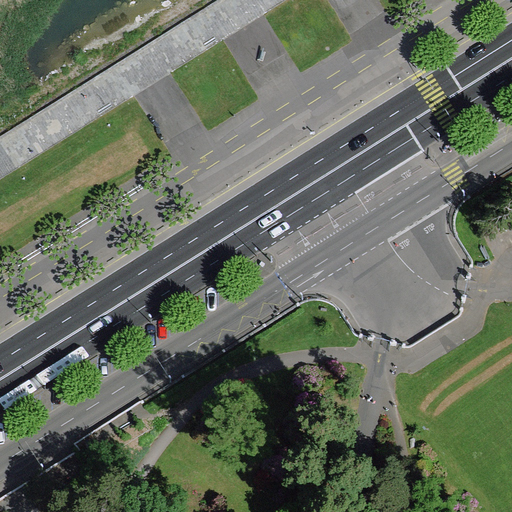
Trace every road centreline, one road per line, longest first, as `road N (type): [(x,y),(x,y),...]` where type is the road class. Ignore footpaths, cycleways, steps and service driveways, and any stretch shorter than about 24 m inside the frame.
road 1 (unclassified): [(0,466),(378,228)]
road 2 (primary): [(0,381),(340,166)]
road 3 (primary): [(340,166),(511,58)]
road 4 (unclassified): [(378,228),(511,144)]
